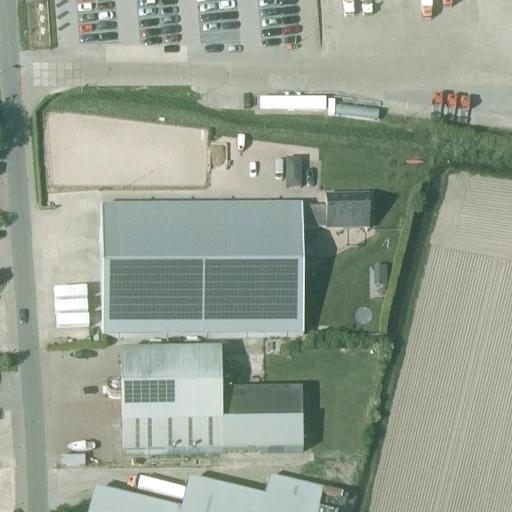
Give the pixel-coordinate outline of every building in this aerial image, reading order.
[(296,101),(296,113),(323,113),(323,101),(296,101)] [(301,187),(302,160),(288,160),(287,186),(301,187)] [(368,232),(368,199),(324,199),(324,209),(300,209),(99,210),(100,338),(301,337),(300,232),(368,232)] [(108,386),(105,389),(105,394),(108,399),(113,400),(119,400),(120,428),(120,457),(221,456),(301,455),(300,392),(220,393),(219,354),(119,356),(119,384),(113,384),(108,386)] [(335,511),(339,498),(268,481),(263,502),(188,484),(180,511),(167,511),(93,494),(88,511),(335,511)]
